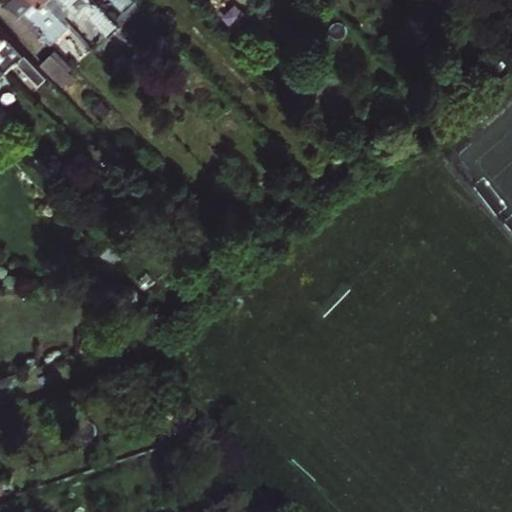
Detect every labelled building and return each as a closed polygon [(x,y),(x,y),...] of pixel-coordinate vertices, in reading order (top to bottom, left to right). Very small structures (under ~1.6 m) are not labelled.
[(64,24),(40,0),(5,0),(49,46),(68,28),(64,24)] [(121,30),(91,0),(40,0),(64,24),(73,14),(81,22),(88,16),(111,40),(121,30)] [(110,0),(111,1),(125,15),(136,3),(132,0),(110,0)] [(0,63),(8,56),(19,67),(25,61),(0,34),(0,63)] [(72,79),(50,56),(39,66),(61,90),(72,79)] [(107,227),(88,244),(96,252),(100,257),(118,239),(107,227)] [(118,239),(100,257),(109,266),(127,248),(118,239)] [(100,257),(96,252),(88,260),(101,274),(109,266),(100,257)] [(223,276),(215,267),(199,283),(207,291),(223,276)]
